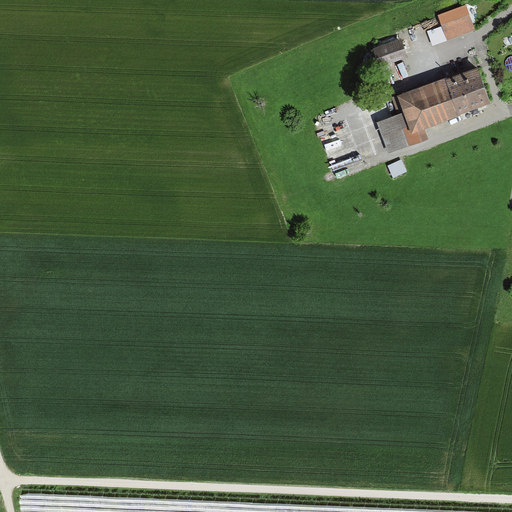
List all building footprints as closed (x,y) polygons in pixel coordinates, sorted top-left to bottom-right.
[(433,46),(476,30),(467,4),(438,15),(442,26),(428,31),(433,46)] [(381,68),(409,57),(402,39),(374,49),(381,68)] [(426,129),(494,104),(480,67),(442,81),(442,79),(393,98),(399,114),(405,112),(413,134),(426,129)] [(405,112),(399,114),(377,122),(389,154),(429,139),(426,129),(413,134),(405,112)] [(407,172),(402,159),(388,165),(393,178),(407,172)]
